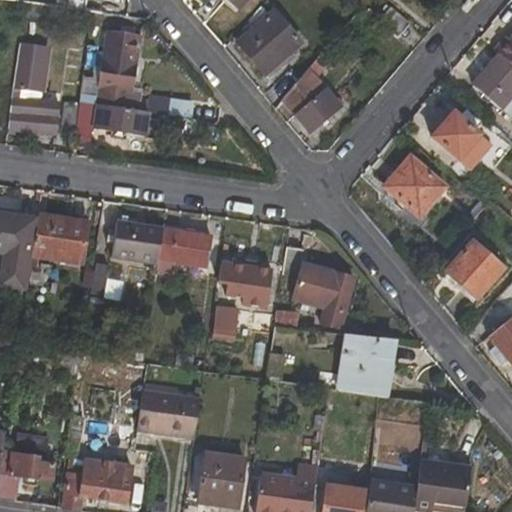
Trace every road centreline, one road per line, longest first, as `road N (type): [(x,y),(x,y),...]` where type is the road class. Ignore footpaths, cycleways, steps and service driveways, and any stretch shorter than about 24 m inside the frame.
road 1 (residential): [(0,163),(291,205),(321,193)]
road 2 (residential): [(321,193),(511,421)]
road 3 (residential): [(484,0),(321,193)]
road 4 (residential): [(159,0),(321,193)]
